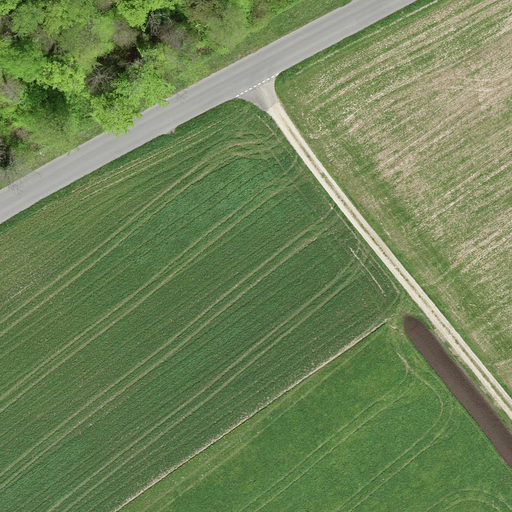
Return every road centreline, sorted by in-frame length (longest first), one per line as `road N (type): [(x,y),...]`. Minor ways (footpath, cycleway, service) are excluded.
road 1 (tertiary): [(393,0),(0,211)]
road 2 (track): [(251,75),(511,410)]
